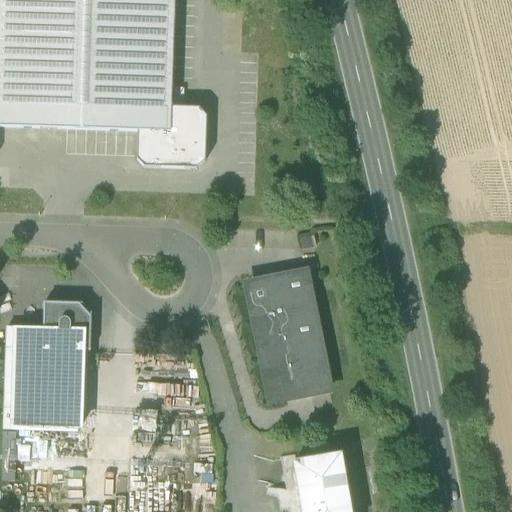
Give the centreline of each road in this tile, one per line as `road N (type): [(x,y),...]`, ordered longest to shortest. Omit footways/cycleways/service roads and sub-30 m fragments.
road 1 (primary): [(449,511),(340,0)]
road 2 (unclassified): [(124,286),(159,314),(191,310),(203,273),(182,244),(66,238)]
